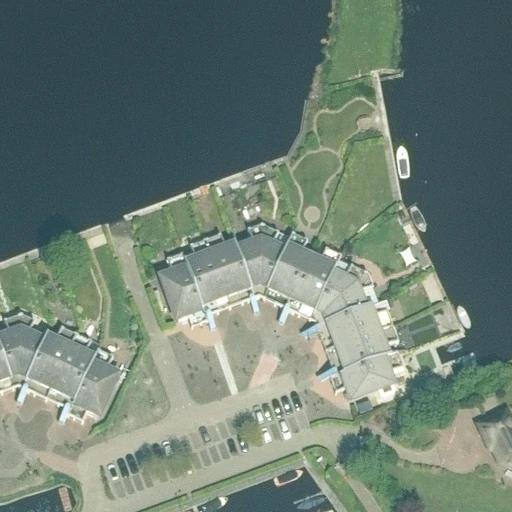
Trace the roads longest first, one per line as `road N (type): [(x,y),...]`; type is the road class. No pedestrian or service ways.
road 1 (unclassified): [(325,433),(117,511)]
road 2 (residential): [(185,422),(114,222)]
road 3 (residential): [(97,511),(86,475),(94,457),(185,422)]
